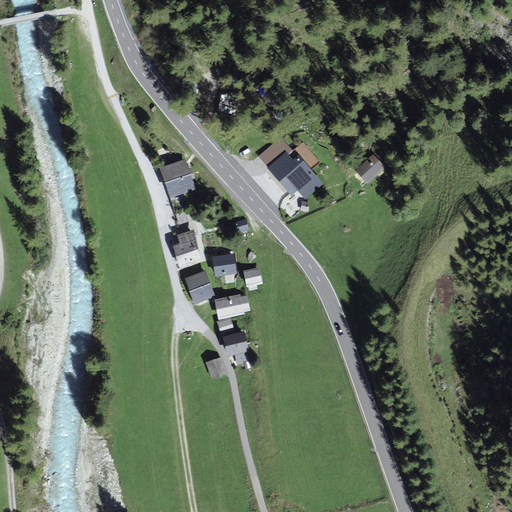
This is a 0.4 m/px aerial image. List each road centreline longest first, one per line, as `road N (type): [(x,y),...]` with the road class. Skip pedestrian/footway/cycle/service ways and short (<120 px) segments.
road 1 (secondary): [(110,0),(138,67),(319,281),(405,511)]
road 2 (track): [(184,305),(173,366),(194,511)]
